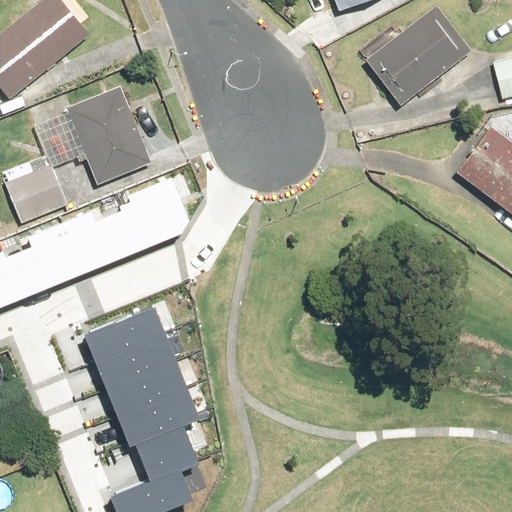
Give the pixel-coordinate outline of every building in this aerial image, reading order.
[(87,35),(57,0),(36,0),(0,30),(0,100),(3,104),(87,35)] [(327,0),(332,14),(371,0),(327,0)] [(394,108),(467,53),(430,4),(357,59),(394,108)] [(511,57),(498,61),(507,98),(511,96),(511,57)] [(118,88),(62,110),(92,186),(148,165),(118,88)] [(511,150),(483,129),(449,175),(511,221),(511,150)] [(129,246),(179,228),(189,209),(173,168),(127,186),(131,194),(120,198),(122,204),(112,207),(129,246)] [(84,265),(129,246),(112,207),(95,214),(91,205),(63,217),(84,265)] [(26,290),(84,265),(63,217),(26,233),(29,241),(9,250),(12,256),(26,290)] [(26,290),(12,256),(0,261),(0,296),(15,290),(17,294),(26,290)] [(158,297),(83,329),(129,438),(136,436),(151,471),(110,488),(119,511),(131,511),(190,487),(180,465),(199,457),(181,415),(204,405),(158,297)] [(28,511),(24,499),(0,507),(0,511),(28,511)]
